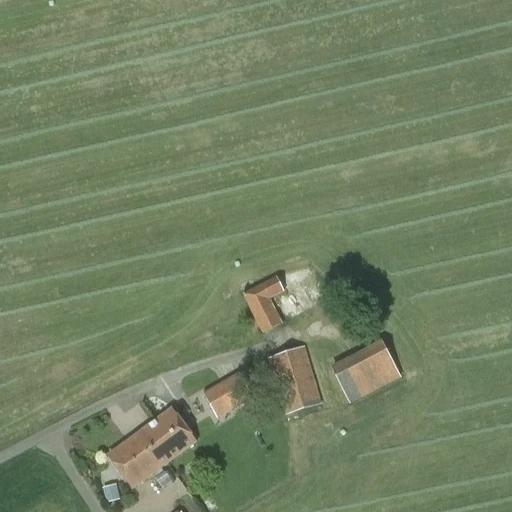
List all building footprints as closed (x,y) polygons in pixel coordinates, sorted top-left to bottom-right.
[(285,293),(278,277),(243,295),(262,335),(283,324),(271,300),(285,293)] [(330,367),(349,403),(400,376),(382,340),(330,367)] [(268,359),(285,416),(322,405),(305,348),(268,359)] [(239,374),(203,395),(218,420),(253,399),(239,374)] [(172,410),(150,426),(160,441),(152,447),(164,465),(196,442),(172,410)] [(160,441),(150,426),(109,456),(132,489),(164,465),(152,447),(160,441)] [(165,472),(156,479),(164,492),(174,485),(165,472)]
